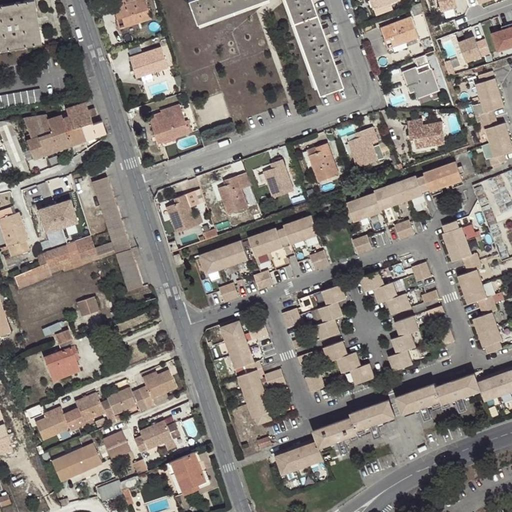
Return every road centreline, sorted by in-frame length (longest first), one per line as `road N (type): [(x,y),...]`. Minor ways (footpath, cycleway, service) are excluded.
road 1 (residential): [(424,239),(468,359),(310,414),(267,295)]
road 2 (residential): [(337,0),(371,101),(134,185)]
road 3 (tertiary): [(190,346),(240,508)]
road 4 (residential): [(424,239),(267,295)]
road 5 (tertiary): [(77,0),(123,149)]
road 6 (tertiary): [(134,185),(184,325)]
road 7 (residential): [(67,395),(190,346)]
road 8 (residential): [(0,188),(123,149)]
